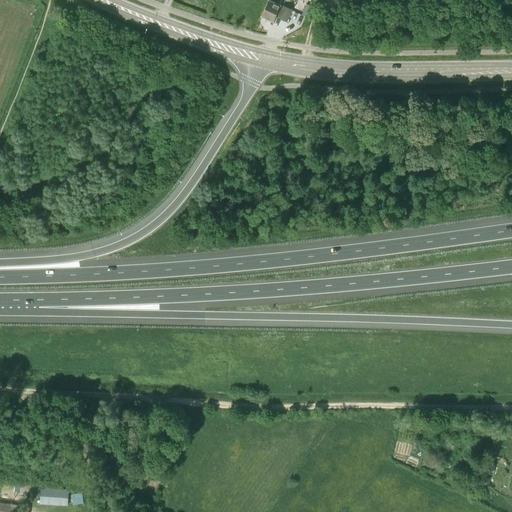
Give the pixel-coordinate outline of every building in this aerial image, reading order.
[(287,21),(293,9),(283,5),(285,0),(268,0),(262,15),(267,18),(266,20),(271,22),(272,20),(274,20),(276,16),(287,21)] [(31,494),(31,485),(20,484),(20,493),(31,494)] [(68,506),(69,490),(41,488),(40,503),(68,506)] [(73,505),(84,503),(82,493),(71,494),(73,505)] [(0,511),(28,511),(30,506),(0,502),(0,511)]
